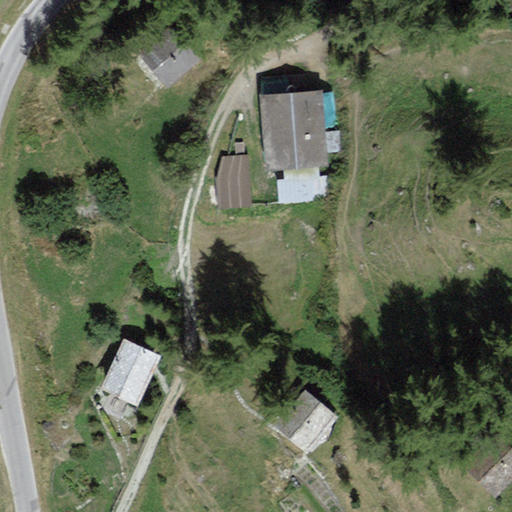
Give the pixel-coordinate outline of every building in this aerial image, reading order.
[(161,33),(140,51),(170,83),(198,58),(168,26),(161,33)] [(319,91),(263,97),(264,108),(271,166),(280,165),(283,192),(284,203),(323,198),(319,161),(327,160),(319,91)] [(221,204),(251,203),(250,152),(219,153),(221,204)] [(158,356),(126,341),(104,387),(136,403),(154,365),(158,356)] [(335,417),(305,392),(278,426),(308,450),(328,425),(335,417)] [(511,450),(490,429),(461,458),(478,475),(495,492),(511,475),(511,450)]
